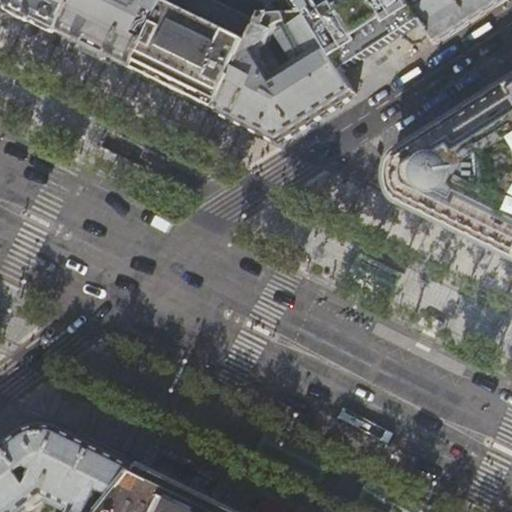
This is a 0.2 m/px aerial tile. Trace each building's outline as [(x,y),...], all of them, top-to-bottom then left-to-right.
[(35,23),(59,35),(76,0),(3,0),(1,6),(35,23)] [(76,0),(59,35),(104,57),(134,72),(169,0),(76,0)] [(169,0),(134,72),(176,92),(210,109),(217,113),(264,18),(305,16),(342,74),(343,73),(375,53),(404,35),(423,23),(409,0),(169,0)] [(505,0),(409,0),(423,23),(436,44),(477,18),(505,0)] [(305,16),(264,18),(217,113),(248,128),(280,143),(317,120),(355,95),(342,74),(305,16)] [(511,84),(395,158),(393,161),(391,165),(390,169),(389,173),(389,180),(390,189),(392,193),(395,198),(396,200),(399,203),(435,220),(511,257),(511,84)] [(421,325),(423,326),(427,328),(432,331),(435,332),(437,333),(439,332),(443,327),(444,326),(442,324),(439,321),(430,317),(426,317),(423,318),(420,322),(419,324),(419,325),(421,325)] [(0,449),(0,511),(105,511),(141,468),(99,447),(65,431),(62,429),(55,427),(47,427),(41,427),(33,429),(25,432),(19,435),(0,449)] [(174,484),(141,468),(105,511),(230,511),(225,509),(174,484)]
